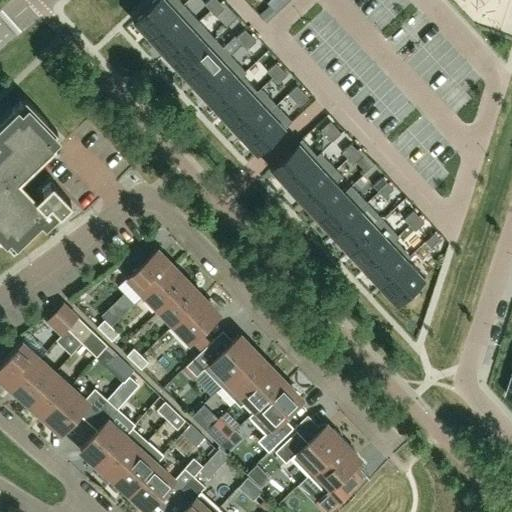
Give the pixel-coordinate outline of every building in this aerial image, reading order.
[(165,0),(154,0),(132,21),(148,37),(176,11),(165,0)] [(217,0),(209,0),(205,4),(210,10),(219,2),(217,0)] [(276,0),(269,0),(267,3),(276,13),(283,6),(276,0)] [(219,2),(210,10),(216,16),(225,8),(219,2)] [(176,11),(148,37),(163,54),(192,28),(176,11)] [(192,28),(163,54),(179,71),(207,44),(192,28)] [(245,30),(236,38),(242,44),(250,36),(245,30)] [(250,36),(242,44),(247,50),(256,42),(250,36)] [(207,44),(179,71),(194,87),(223,61),(207,44)] [(223,61),(194,87),(210,104),(238,78),(223,61)] [(276,63),(267,71),(273,77),(281,69),(276,63)] [(281,69),(273,77),(278,83),(287,75),(281,69)] [(238,78),(210,104),(226,121),(254,95),(238,78)] [(297,86),(288,94),(294,100),(302,92),(297,86)] [(254,95),(226,121),(241,138),(269,111),(254,95)] [(57,131),(25,98),(12,110),(17,115),(0,132),(0,225),(6,232),(1,237),(13,249),(46,217),(56,207),(59,211),(70,200),(52,181),(36,196),(18,178),(54,144),(49,139),(57,131)] [(269,111),(241,138),(257,154),(285,128),(269,111)] [(335,127),(327,135),(332,141),(341,133),(335,127)] [(298,142),(270,168),(285,185),(313,159),(298,142)] [(351,144),(342,152),(348,158),(356,150),(351,144)] [(356,150),(348,158),(353,164),(362,156),(356,150)] [(313,159),(285,185),(301,202),(329,175),(313,159)] [(329,175),(301,202),(316,218),(344,192),(329,175)] [(382,177),(373,185),(379,191),(387,183),(382,177)] [(387,183),(379,191),(384,197),(393,189),(387,183)] [(344,192),(316,218),(332,235),(360,209),(344,192)] [(360,209),(332,235),(347,252),(375,226),(360,209)] [(413,211),(404,219),(410,225),(418,217),(413,211)] [(418,217),(410,225),(415,231),(424,223),(418,217)] [(375,226),(347,252),(363,269),(391,242),(375,226)] [(434,233),(425,242),(431,247),(439,239),(434,233)] [(391,242),(363,269),(378,285),(407,259),(391,242)] [(143,292),(171,266),(154,249),(127,275),(143,292)] [(407,259),(378,285),(394,302),(422,276),(407,259)] [(159,309),(187,282),(171,266),(143,292),(159,309)] [(175,325),(203,298),(187,282),(159,309),(175,325)] [(28,300),(37,313),(48,305),(39,293),(28,300)] [(219,315),(203,298),(175,325),(191,342),(219,315)] [(67,329),(77,317),(63,303),(47,321),(61,334),(67,328),(67,329)] [(82,343),(92,331),(77,317),(67,329),(82,343)] [(104,333),(112,326),(105,319),(97,326),(104,333)] [(112,340),(119,333),(112,326),(104,333),(112,340)] [(107,345),(92,331),(82,343),(96,356),(107,345)] [(228,380),(255,353),(237,334),(219,351),(210,342),(186,365),(196,376),(204,369),(221,386),(228,380)] [(0,376),(13,388),(39,360),(20,343),(0,365),(0,376)] [(134,362),(141,355),(134,348),(127,355),(134,362)] [(242,394),(270,368),(255,353),(228,380),(221,386),(235,401),(242,394)] [(141,369),(148,362),(141,355),(134,362),(141,369)] [(28,402),(54,373),(39,360),(13,388),(28,402)] [(256,409),(284,382),(270,368),(242,394),(235,401),(241,407),(248,400),(256,409)] [(44,415),(69,387),(54,373),(28,402),(44,415)] [(302,401),(284,382),(256,409),(257,410),(250,417),(267,433),(258,441),(268,451),(293,428),(284,418),(302,401)] [(88,422),(107,400),(94,388),(84,400),(69,387),(44,415),(62,432),(78,414),(88,422)] [(117,409),(107,400),(88,422),(97,430),(80,448),(99,465),(125,436),(107,420),(117,409)] [(167,420),(175,412),(166,403),(159,412),(167,420)] [(182,419),(175,412),(167,420),(175,427),(182,419)] [(205,430),(211,424),(205,417),(198,424),(205,430)] [(307,475),(344,440),(333,428),(331,431),(323,423),(305,441),(296,431),(274,451),(285,463),(290,458),(307,475)] [(219,432),(211,424),(205,430),(213,438),(219,432)] [(175,434),(167,445),(179,453),(186,443),(175,434)] [(114,479),(140,450),(125,436),(99,465),(114,479)] [(344,440),(307,475),(324,493),(319,498),(330,509),(362,478),(356,472),(364,465),(353,454),(355,451),(344,440)] [(367,466),(379,457),(368,444),(356,453),(367,466)] [(129,492),(155,464),(140,450),(114,479),(129,492)] [(174,498),(194,476),(184,468),(173,480),(155,464),(129,492),(148,509),(165,490),(174,498)] [(214,511),(218,508),(200,491),(205,486),(194,476),(174,498),(185,508),(181,511),(214,511)]
